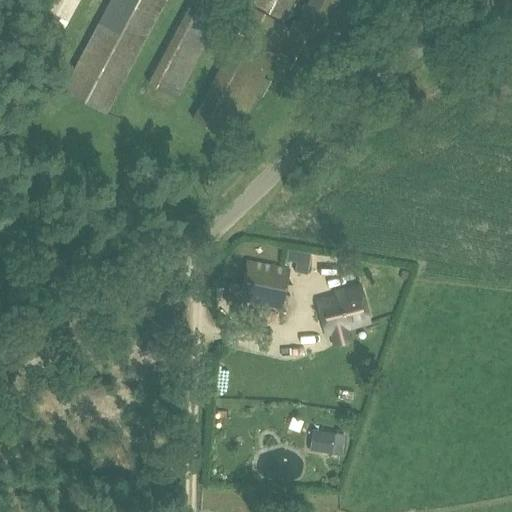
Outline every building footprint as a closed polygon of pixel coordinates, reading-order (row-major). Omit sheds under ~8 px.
[(165,0),(110,0),(63,91),(105,114),(165,0)] [(229,0),(192,0),(148,82),(177,98),(229,0)] [(295,0),(256,0),(193,119),(229,139),(290,27),(283,23),(295,0)] [(343,0),(311,0),(301,20),(325,33),(343,0)] [(309,62),(285,49),(278,61),(303,75),(309,62)] [(235,299),(282,310),(291,270),(245,259),(235,299)] [(348,327),(370,322),(361,285),(343,290),(344,294),(319,300),(327,333),(332,332),(335,343),(351,339),(348,327)] [(331,455),(339,456),(343,435),(318,431),(315,452),(331,455)]
